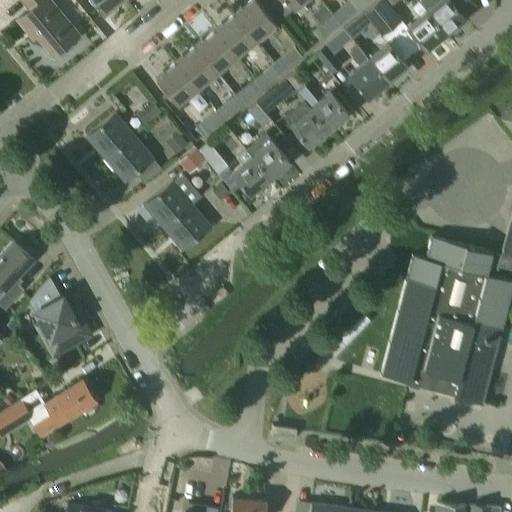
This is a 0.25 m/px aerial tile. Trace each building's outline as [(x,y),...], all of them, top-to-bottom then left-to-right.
[(55,54),(79,35),(50,0),(22,0),(30,9),(19,18),(28,29),(32,25),(55,54)] [(93,0),(104,13),(119,0),(93,0)] [(257,0),(251,0),(235,13),(256,39),(276,23),(257,0)] [(274,0),(274,1),(285,15),(294,7),(300,15),(307,9),(302,2),(304,0),(274,0)] [(354,0),(349,0),(333,13),(341,23),(360,7),(354,0)] [(387,0),(377,0),(373,3),(393,27),(403,18),(387,0)] [(437,0),(426,9),(446,33),(466,17),(464,15),(477,5),(473,0),(437,0)] [(373,3),(363,12),(371,22),(382,36),(393,27),(373,3)] [(446,33),(426,9),(407,25),(427,49),(446,33)] [(235,13),(215,29),(237,55),(256,39),(235,13)] [(341,23),(333,13),(312,31),(320,41),(341,23)] [(215,29),(196,45),(217,71),(237,55),(215,29)] [(388,40),(368,56),(388,80),(408,64),(388,40)] [(342,64),(325,43),(315,51),(331,72),(342,64)] [(295,44),(274,62),(282,72),(303,55),(295,44)] [(349,51),(359,63),(349,72),(368,97),(388,80),(368,56),(358,44),(349,51)] [(196,45),(176,61),(197,87),(217,71),(196,45)] [(197,87),(176,61),(156,78),(177,104),(197,87)] [(274,62),(255,78),(263,88),(282,72),(274,62)] [(294,70),(287,77),(298,90),(305,84),(306,84),(294,70)] [(298,90),(287,77),(278,84),(289,97),(297,91),(298,90)] [(255,78),(235,94),(243,104),(263,88),(255,78)] [(305,84),(298,90),(304,98),(311,106),(329,129),(349,113),(330,90),(318,100),(305,84)] [(235,94),(216,110),(224,120),(243,104),(235,94)] [(257,101),(247,109),(261,127),(271,118),(280,111),(266,94),(257,101)] [(304,98),(285,114),(291,122),(309,145),(329,129),(311,106),(304,98)] [(133,110),(136,114),(145,124),(161,111),(152,101),(144,107),(141,103),(133,110)] [(511,107),(502,116),(511,127),(511,107)] [(196,127),(203,136),(224,120),(216,110),(196,127)] [(115,111),(87,134),(106,157),(134,133),(115,111)] [(245,147),(251,155),(269,177),(290,161),(265,131),(245,147)] [(134,133),(106,157),(125,179),(135,171),(153,157),(153,156),(134,133)] [(208,141),(198,149),(218,173),(228,164),(208,141)] [(196,148),(180,161),(189,172),(205,159),(196,148)] [(269,177),(251,155),(232,170),(250,193),(269,177)] [(144,203),(163,225),(191,201),(193,203),(202,195),(183,173),(174,181),(172,179),(144,203)] [(191,201),(163,225),(183,248),(211,224),(193,203),(191,201)] [(511,220),(499,270),(511,273),(511,220)] [(493,251),(461,242),(432,235),(426,257),(412,253),(380,373),(409,381),(408,384),(482,404),(493,362),(511,290),(511,280),(487,273),(493,251)] [(0,303),(6,308),(24,287),(15,279),(35,258),(14,239),(0,254),(0,303)] [(58,351),(91,333),(79,313),(75,315),(63,294),(61,295),(51,276),(29,300),(58,351)] [(44,402),(48,410),(32,420),(41,435),(96,399),(82,377),(44,402)] [(0,433),(1,435),(33,415),(22,397),(0,410),(0,433)] [(273,424),(271,434),(295,437),(297,427),(273,424)] [(264,511),(266,498),(228,495),(226,511),(264,511)] [(342,511),(343,506),(321,503),(311,501),(309,511),(342,511)] [(462,511),(463,503),(436,501),(435,511),(462,511)] [(68,503),(66,511),(113,511),(114,509),(80,503),(80,505),(68,503)]
